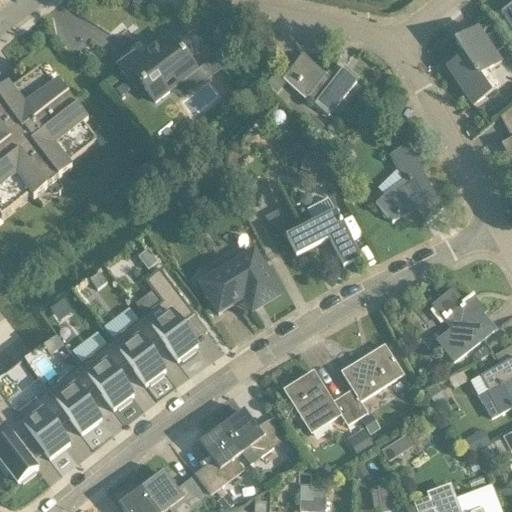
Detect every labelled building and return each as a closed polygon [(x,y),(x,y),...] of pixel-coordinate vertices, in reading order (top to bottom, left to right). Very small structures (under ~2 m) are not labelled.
[(511,8),(502,16),(511,31),(511,8)] [(479,31),(455,48),(463,60),(447,71),(473,109),(501,90),(491,76),(489,73),(502,64),(479,31)] [(134,58),(118,71),(133,91),(140,86),(155,105),(169,95),(165,90),(193,69),(171,41),(140,65),(134,58)] [(262,84),(282,62),(268,50),(249,72),(262,84)] [(332,85),(302,60),(282,84),(305,103),(306,102),(327,120),(359,82),(344,70),(332,85)] [(53,92),(40,74),(11,97),(7,92),(6,93),(0,97),(0,220),(1,223),(29,201),(33,205),(72,174),(69,169),(97,147),(84,130),(88,127),(58,88),(53,92)] [(127,94),(122,87),(115,93),(120,100),(127,94)] [(511,112),(500,121),(506,131),(511,142),(502,148),(511,167),(511,112)] [(323,129),(312,119),(304,128),(315,138),(323,129)] [(303,139),(293,146),(299,155),(309,148),(303,139)] [(347,145),(337,154),(342,161),(353,152),(347,145)] [(442,214),(407,150),(390,159),(402,183),(376,207),(392,226),(415,205),(427,227),(442,214)] [(312,179),(328,175),(324,161),(308,166),(312,179)] [(212,196),(215,210),(229,207),(226,193),(212,196)] [(359,258),(332,208),(329,202),(307,213),(314,226),(285,241),(296,261),(328,244),(341,267),(343,271),(361,262),(359,258)] [(278,234),(296,223),(287,209),(269,220),(278,234)] [(149,253),(140,260),(150,273),(159,266),(149,253)] [(280,297),(254,255),(200,289),(218,318),(254,296),(262,309),(280,297)] [(162,307),(143,321),(159,343),(177,366),(181,364),(182,366),(195,356),(193,354),(197,351),(181,330),(194,320),(160,274),(145,285),(162,307)] [(101,275),(91,283),(99,293),(109,285),(101,275)] [(463,307),(453,294),(432,310),(458,342),(443,354),(454,367),(493,335),(468,303),(463,307)] [(143,321),(111,346),(127,367),(145,391),(149,388),(150,390),(163,380),(162,378),(165,376),(147,352),(159,343),(143,321)] [(53,363),(66,352),(59,343),(46,354),(53,363)] [(111,346),(79,370),(95,392),(113,415),(117,413),(118,415),(131,405),(130,403),(133,400),(115,377),(127,367),(111,346)] [(490,357),(484,349),(472,358),(476,364),(490,357)] [(342,400),(357,424),(367,417),(360,406),(402,379),(384,350),(369,360),(371,363),(364,367),(362,364),(342,377),(352,394),(342,400)] [(492,427),(511,415),(511,363),(479,382),(491,403),(481,409),(492,427)] [(79,370),(47,395),(63,416),(81,440),(101,425),(83,401),(95,392),(79,370)] [(357,424),(342,400),(332,407),(313,377),(284,395),(311,437),(340,418),(347,430),(357,424)] [(434,406),(445,401),(438,389),(428,395),(434,406)] [(47,395),(16,418),(32,438),(31,439),(50,464),(69,449),(51,425),(63,416),(47,395)] [(0,426),(2,429),(0,430),(0,472),(6,480),(10,477),(18,488),(20,486),(22,488),(35,478),(34,476),(38,473),(18,448),(31,439),(32,438),(16,418),(0,396),(0,426)] [(223,433),(242,457),(250,451),(258,462),(282,444),(267,424),(257,432),(245,416),(223,433)] [(370,437),(379,431),(370,418),(361,424),(370,437)] [(234,464),(242,457),(223,433),(201,450),(213,465),(195,479),(210,499),(218,494),(242,475),(234,464)] [(374,449),(363,433),(347,443),(358,460),(374,449)] [(511,436),(502,442),(510,457),(511,456),(511,436)] [(477,455),(478,454),(470,440),(469,441),(462,445),(469,459),(477,455)] [(381,456),(389,467),(398,462),(390,450),(381,456)] [(363,466),(352,471),(357,482),(368,477),(363,466)] [(327,467),(317,472),(322,482),(339,473),(337,467),(329,471),(327,467)] [(210,499),(195,479),(176,493),(164,477),(143,494),(156,511),(192,511),(202,505),(210,499)] [(311,511),(312,490),(300,489),(299,511),(311,511)] [(380,511),(392,511),(391,489),(378,491),(380,511)] [(312,490),(311,511),(324,511),(325,490),(312,490)] [(498,511),(491,493),(492,492),(491,491),(455,505),(453,502),(433,509),(433,511),(498,511)] [(156,511),(143,494),(121,511),(156,511)]
